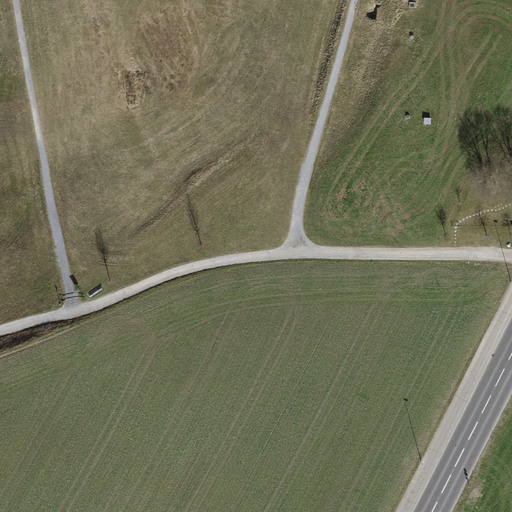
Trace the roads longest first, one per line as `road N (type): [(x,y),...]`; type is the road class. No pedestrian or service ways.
road 1 (track): [(0,332),(245,257),(511,254)]
road 2 (tertiary): [(511,356),(434,511)]
